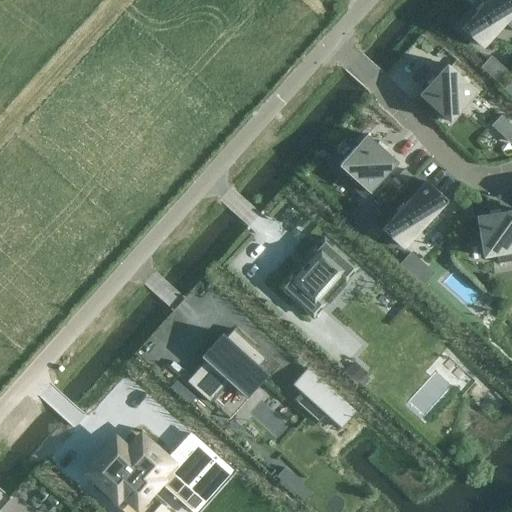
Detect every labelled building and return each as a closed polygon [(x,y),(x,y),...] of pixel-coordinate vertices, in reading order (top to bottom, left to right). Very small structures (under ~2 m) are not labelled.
[(511,0),(488,0),(462,29),(483,47),(506,22),(511,28),(511,0)] [(493,55),(486,62),(498,74),(505,67),(493,55)] [(447,65),(420,95),(450,122),(477,92),(447,65)] [(511,142),(511,122),(502,113),(492,123),(511,142)] [(367,135),(340,165),(349,174),(343,181),(364,199),(397,162),(367,135)] [(426,182),(383,229),(403,248),(421,228),(428,234),(444,216),(437,210),(446,200),(426,182)] [(511,210),(477,216),(484,257),(496,255),(498,263),(511,261),(511,210)] [(291,273),(279,287),(313,318),(325,304),(319,298),(338,276),(345,282),(358,268),(324,237),(311,252),(314,255),(295,276),(291,273)] [(412,274),(418,268),(407,259),(401,264),(412,274)] [(259,366),(266,359),(233,329),(227,337),(222,333),(201,357),(205,361),(187,382),(210,403),(229,382),(247,398),(268,374),(259,366)] [(356,412),(307,368),(292,384),(301,392),(294,400),(319,422),(326,415),(341,428),(356,412)] [(233,473),(234,472),(192,434),(191,435),(192,436),(175,455),(172,453),(173,452),(172,451),(165,458),(142,438),(138,442),(132,448),(129,452),(125,448),(123,450),(118,446),(116,447),(116,448),(113,451),(110,454),(110,455),(106,458),(103,455),(100,458),(95,463),(95,464),(88,471),(87,472),(97,480),(92,485),(93,487),(94,486),(112,502),(111,503),(112,504),(117,498),(122,492),(127,496),(137,505),(147,495),(148,496),(152,491),(151,490),(156,485),(157,486),(162,481),(157,477),(167,467),(171,463),(185,475),(198,487),(204,481),(215,491),(232,472),(233,473)]
